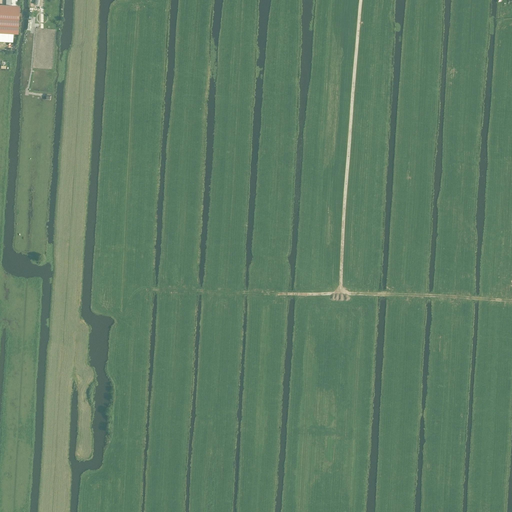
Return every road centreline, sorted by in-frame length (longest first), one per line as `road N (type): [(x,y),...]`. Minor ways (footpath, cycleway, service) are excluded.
road 1 (track): [(167,289),(340,290),(360,0)]
road 2 (track): [(511,301),(335,294)]
